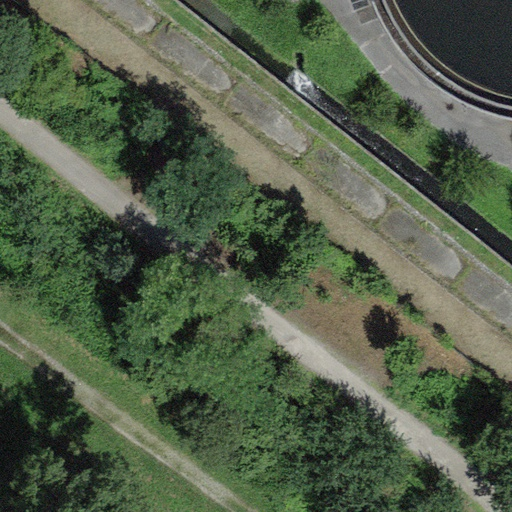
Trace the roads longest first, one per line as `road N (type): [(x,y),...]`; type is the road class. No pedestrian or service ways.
road 1 (track): [(0,112),(507,511)]
road 2 (track): [(0,338),(244,511)]
